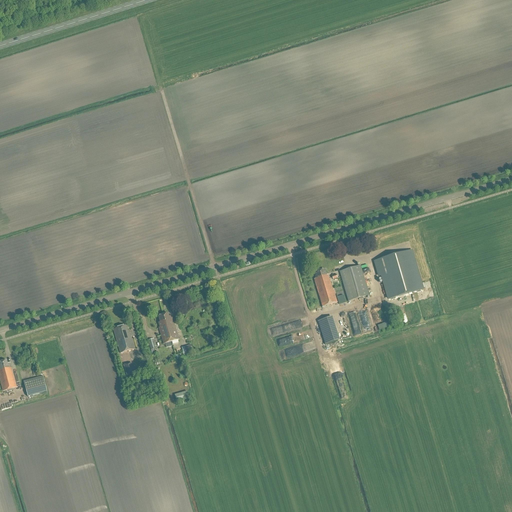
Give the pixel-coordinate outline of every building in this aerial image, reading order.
[(410,251),(376,261),(381,277),(387,301),(391,300),(392,300),(393,299),(424,290),(413,251),(412,251),(410,251)] [(360,267),(340,273),(348,302),(369,296),(360,267)] [(334,305),(337,303),(337,301),(334,291),(333,291),(330,280),(329,280),(328,276),(327,276),(325,270),(314,273),(316,280),(314,280),(322,308),(334,305)] [(346,303),(344,296),(337,298),(338,301),(339,305),(344,304),(346,303)] [(171,343),(172,342),(172,345),(179,343),(178,341),(179,340),(172,317),(169,318),(168,314),(164,316),(165,322),(171,343)] [(164,345),(171,343),(165,322),(164,316),(159,317),(160,323),(159,324),(160,328),(159,329),(162,338),(164,345)] [(318,322),(325,346),(340,341),(333,317),(318,322)] [(388,322),(378,325),(380,330),(389,327),(388,322)] [(128,332),(126,326),(113,330),(121,354),(135,350),(131,336),(130,336),(129,332),(128,332)] [(154,340),(148,341),(150,351),(157,349),(154,340)] [(8,364),(7,361),(0,363),(0,379),(3,392),(17,388),(11,364),(8,364)] [(124,366),(127,377),(135,374),(132,363),(124,366)] [(43,377),(24,382),(28,398),(47,392),(43,377)] [(187,392),(174,396),(177,403),(189,400),(187,392)]
